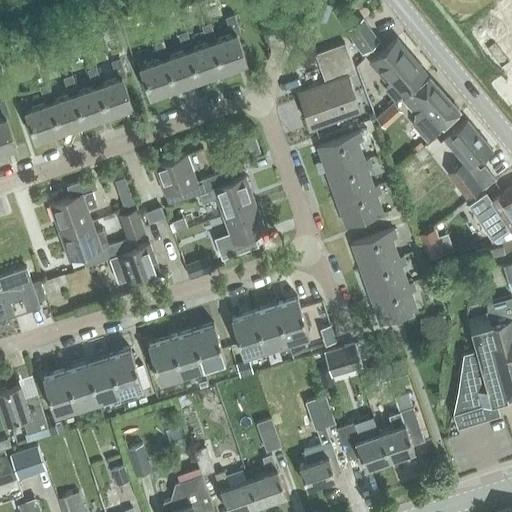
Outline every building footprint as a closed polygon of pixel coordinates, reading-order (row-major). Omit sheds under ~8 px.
[(229,34),(214,39),(224,68),(244,61),(234,33),(238,32),(232,14),(223,17),(229,34)] [(378,40),(362,17),(344,30),(360,53),(378,40)] [(200,77),(224,68),(214,39),(208,22),(199,25),(205,42),(190,47),(200,77)] [(181,50),(166,56),(177,85),(200,77),(190,47),(184,30),(175,33),(181,50)] [(147,95),(177,85),(166,56),(160,39),(152,42),(158,59),(137,66),(147,95)] [(394,39),(369,61),(384,79),(386,82),(384,90),(393,100),(423,73),(394,39)] [(343,43),(313,54),(323,82),(296,92),(309,128),(357,110),(345,75),(353,73),(343,43)] [(115,78),(100,83),(110,112),(130,105),(120,77),(124,76),(117,58),(109,61),(115,78)] [(86,121),(110,112),(100,83),(94,66),(85,69),(91,86),(76,91),(86,121)] [(67,94),(52,100),(62,129),(86,121),(76,91),(70,74),(61,77),(67,94)] [(402,100),(414,114),(412,116),(411,125),(424,140),(457,110),(427,77),(402,100)] [(33,139),(62,129),(52,100),(46,83),(37,86),(43,103),(23,110),(33,139)] [(0,150),(14,146),(4,118),(8,116),(2,98),(0,98),(0,150)] [(390,109),(395,104),(392,101),(375,117),(384,127),(396,116),(393,112),(390,109)] [(465,198),(482,186),(493,178),(482,165),(478,168),(473,162),(490,149),(465,119),(442,138),(462,161),(445,172),(465,198)] [(315,146),(324,172),(362,159),(356,141),(361,140),(357,131),(315,146)] [(254,137),(242,141),(247,157),(260,152),(254,137)] [(162,193),(163,193),(167,204),(205,190),(201,179),(195,181),(185,154),(152,165),(162,193)] [(367,157),(362,159),(324,172),(334,198),(371,185),(365,168),(370,166),(367,157)] [(205,190),(206,190),(206,191),(198,194),(201,202),(215,197),(221,214),(253,202),(244,175),(231,180),(227,169),(201,179),(205,190)] [(122,207),(134,203),(125,174),(113,178),(122,207)] [(95,188),(91,176),(65,186),(69,197),(47,205),(57,232),(89,221),(85,209),(96,205),(91,190),(95,188)] [(376,183),(371,185),(334,198),(343,226),(381,213),(374,194),(379,192),(376,183)] [(485,193),(469,204),(476,215),(493,241),(510,230),(508,227),(511,224),(511,184),(490,200),(485,193)] [(220,258),(246,249),(257,245),(252,234),(263,230),(253,202),(221,214),(228,233),(212,238),(220,258)] [(160,206),(144,212),(148,223),(164,217),(160,206)] [(136,207),(117,214),(125,238),(131,236),(144,231),(136,207)] [(105,245),(106,244),(101,229),(93,232),(89,221),(57,232),(66,259),(79,255),(83,266),(108,257),(109,257),(105,245)] [(420,231),(429,254),(443,248),(434,225),(420,231)] [(349,243),(359,269),(396,256),(390,238),(395,237),(392,228),(349,243)] [(117,282),(124,279),(125,282),(158,270),(148,242),(135,247),(131,236),(106,244),(105,245),(109,257),(108,257),(117,282)] [(401,254),(396,256),(359,269),(368,296),(406,282),(400,265),(404,263),(401,254)] [(511,259),(502,263),(511,290),(511,289),(511,259)] [(38,305),(36,300),(44,297),(38,280),(30,282),(24,267),(0,274),(0,317),(13,314),(8,299),(20,295),(25,309),(38,305)] [(411,281),(406,282),(368,296),(378,323),(415,310),(409,291),(414,290),(411,281)] [(295,296),(273,303),(285,342),(307,335),(295,296)] [(511,396),(511,302),(510,296),(486,302),(488,309),(484,310),(485,315),(467,320),(475,349),(462,352),(457,387),(452,413),(456,427),(499,414),(495,401),(502,399),(511,396)] [(263,349),(285,342),(273,303),(251,309),(263,349)] [(263,349),(251,309),(229,316),(241,356),(263,349)] [(212,322),(189,329),(202,368),(224,361),(212,322)] [(180,375),(202,368),(189,329),(168,335),(180,375)] [(158,381),(180,375),(168,335),(145,342),(158,381)] [(354,341),(323,351),(331,376),(361,367),(354,341)] [(128,348),(106,355),(118,394),(141,387),(128,348)] [(96,400),(118,394),(106,355),(84,361),(96,400)] [(234,363),(239,376),(250,373),(246,359),(234,363)] [(75,407),(96,400),(84,361),(63,368),(75,407)] [(363,388),(408,374),(404,361),(359,375),(363,388)] [(142,364),(134,367),(141,387),(148,384),(142,364)] [(53,414),(75,407),(63,368),(40,375),(53,414)] [(35,394),(23,397),(18,382),(0,388),(0,414),(2,421),(20,415),(26,433),(46,426),(35,394)] [(214,387),(200,391),(206,410),(220,406),(214,387)] [(398,410),(397,410),(386,414),(390,427),(377,431),(387,458),(412,449),(410,444),(422,440),(406,392),(393,396),(398,410)] [(315,429),(320,443),(302,450),(306,462),(297,465),(305,486),(334,476),(331,468),(338,466),(324,426),(334,422),(324,394),(304,401),(314,429),(315,429)] [(271,417),(255,422),(265,451),(281,445),(271,417)] [(387,458),(377,431),(358,438),(351,421),(335,427),(343,450),(355,446),(362,466),(387,458)] [(26,434),(29,442),(49,435),(46,427),(26,434)] [(122,438),(135,476),(151,471),(138,432),(122,438)] [(36,444),(9,454),(17,476),(43,467),(36,444)] [(205,446),(193,450),(201,474),(213,469),(205,446)] [(266,472),(247,478),(256,503),(284,493),(275,468),(275,469),(269,454),(261,457),(266,472)] [(4,455),(0,456),(0,482),(12,478),(4,455)] [(123,464),(110,469),(115,484),(128,480),(123,464)] [(226,511),(230,511),(256,503),(247,478),(228,485),(222,470),(214,474),(219,488),(218,488),(226,511)] [(160,507),(162,511),(161,511),(202,511),(212,509),(200,474),(178,481),(186,503),(178,506),(176,501),(170,498),(162,501),(160,507)] [(84,511),(78,490),(57,497),(62,511),(84,511)] [(27,511),(38,511),(40,511),(34,497),(23,501),(27,511)] [(27,511),(23,501),(0,509),(0,511),(27,511)]
